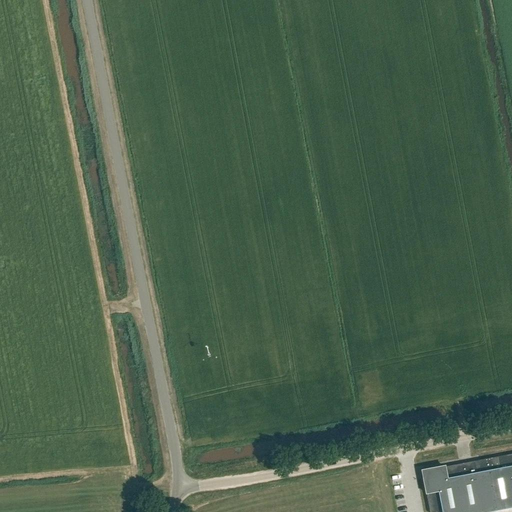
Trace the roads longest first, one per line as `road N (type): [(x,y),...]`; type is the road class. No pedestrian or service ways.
road 1 (unclassified): [(176,491),(86,0)]
road 2 (unclassified): [(176,491),(511,428)]
